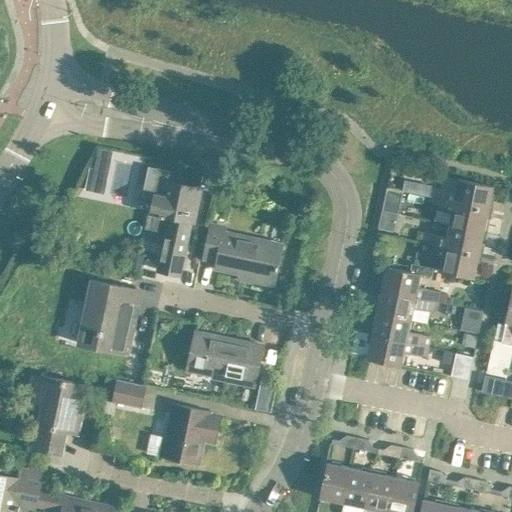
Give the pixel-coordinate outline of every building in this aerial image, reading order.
[(493,187),(458,179),(455,193),(434,188),(432,198),(488,210),(493,187)] [(170,217),(161,260),(159,270),(179,274),(190,221),(193,221),(200,188),(164,181),(161,196),(156,195),(152,213),(170,217)] [(399,214),(404,192),(387,188),(382,211),(399,214)] [(484,233),(488,210),(432,198),(429,208),(451,213),(449,225),(484,233)] [(211,224),(204,259),(217,262),(216,269),(253,277),(252,281),(274,286),(282,244),(225,231),(226,227),(211,224)] [(479,255),(484,233),(449,225),(446,237),(424,233),(422,243),(479,255)] [(474,278),(479,255),(422,243),(420,253),(442,257),(439,270),(474,278)] [(411,265),(410,272),(421,274),(429,276),(431,269),(411,265)] [(410,272),(386,267),(381,290),(438,302),(440,292),(419,287),(421,274),(410,272)] [(127,335),(134,304),(137,289),(92,280),(79,343),(128,354),(131,336),(127,335)] [(436,312),(438,302),(381,290),(376,313),(412,320),(414,307),(436,312)] [(511,345),(511,293),(501,344),(511,345)] [(465,307),(462,319),(480,323),(482,311),(465,307)] [(409,332),(411,321),(412,320),(376,313),(372,335),(429,347),(431,337),(409,332)] [(254,384),(262,345),(196,331),(187,370),(254,384)] [(427,356),(429,347),(372,335),(367,358),(402,365),(405,352),(427,356)] [(472,356),(455,353),(450,375),(468,379),(472,356)] [(42,405),(33,448),(64,455),(64,453),(59,452),(63,431),(68,432),(71,419),(80,421),(88,386),(33,374),(27,402),(42,405)] [(140,409),(144,387),(145,386),(105,378),(101,400),(140,409)] [(511,398),(511,380),(502,378),(498,395),(511,398)] [(215,442),(220,417),(209,414),(209,412),(174,404),(166,441),(169,441),(166,457),(198,464),(203,440),(215,442)] [(355,448),(357,438),(347,435),(339,440),(342,446),(355,448)] [(373,448),(368,440),(357,438),(355,448),(368,451),(373,448)] [(400,458),(402,447),(391,445),(384,450),(387,455),(400,458)] [(418,457),(413,449),(402,447),(400,458),(412,461),(418,457)] [(343,503),(351,468),(328,463),(320,498),(343,503)] [(35,511),(44,471),(21,466),(18,478),(0,474),(0,511),(35,511)] [(365,508),(373,472),(351,468),(343,503),(365,508)] [(446,479),(441,472),(430,469),(428,480),(441,483),(446,479)] [(388,511),(395,477),(373,472),(365,508),(366,508),(364,511),(388,511)] [(412,511),(419,482),(395,477),(388,511),(412,511)] [(473,490),(475,479),(465,477),(457,482),(460,487),(473,490)] [(491,489),(486,481),(475,479),(473,490),(486,492),(491,489)] [(511,498),(511,486),(509,486),(501,491),(504,497),(511,498)] [(105,511),(85,508),(86,501),(40,491),(37,505),(62,511),(105,511)] [(444,511),(446,504),(424,500),(421,511),(444,511)]
